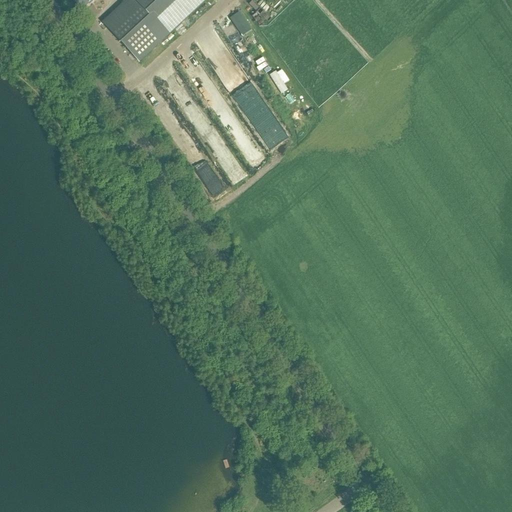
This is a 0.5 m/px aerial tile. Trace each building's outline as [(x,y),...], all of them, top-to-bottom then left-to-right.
[(72,0),(81,9),(81,10),(89,3),(88,2),(90,0),(91,0),(92,1),(93,0),(72,0)] [(128,0),(103,24),(139,63),(206,0),(128,0)] [(238,13),(229,19),(241,38),(251,31),(238,13)] [(258,142),(249,145),(254,159),(263,156),(258,142)] [(222,155),(234,178),(245,172),(234,149),(222,155)]
